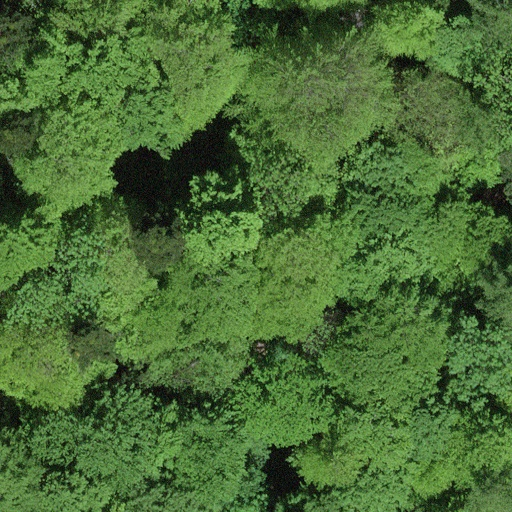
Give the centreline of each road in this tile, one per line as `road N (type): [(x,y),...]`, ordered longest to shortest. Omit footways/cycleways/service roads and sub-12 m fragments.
road 1 (track): [(288,511),(348,218),(354,0)]
road 2 (track): [(463,227),(366,511)]
road 3 (track): [(511,498),(463,227)]
